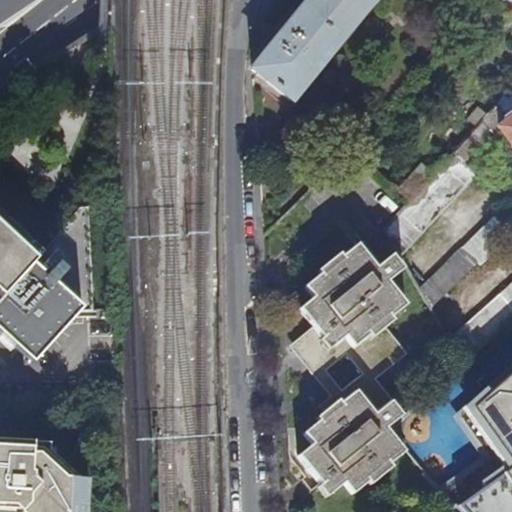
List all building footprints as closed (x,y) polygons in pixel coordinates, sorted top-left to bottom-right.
[(306,0),(250,69),(288,102),(375,0),(306,0)] [(491,122),(511,106),(511,89),(490,115),(477,128),(434,175),(410,201),(384,229),(399,256),(477,173),(469,166),(498,132),(491,122)] [(467,119),(477,128),(490,115),(479,105),(467,119)] [(511,106),(491,122),(498,132),(511,151),(511,106)] [(394,131),(379,117),(370,128),(384,142),(394,131)] [(422,164),(397,190),(410,201),(434,175),(422,164)] [(2,299),(0,300),(0,338),(5,332),(10,338),(17,343),(23,345),(31,346),(39,344),(52,337),(56,331),(60,320),(60,313),(89,312),(84,211),(78,210),(41,254),(2,299)] [(0,297),(2,299),(41,254),(0,215),(0,297)] [(368,341),(383,329),(391,322),(388,317),(403,305),(386,283),(400,271),(388,257),(374,269),(362,255),(356,248),(336,265),(338,268),(318,284),(316,281),(301,294),(308,305),(300,312),(294,317),(310,336),(316,343),(324,352),(340,338),(348,349),(365,336),(368,341)] [(461,249),(419,291),(430,309),(476,264),(461,249)] [(511,282),(448,340),(461,364),(511,318),(511,282)] [(316,343),(310,336),(289,354),(329,403),(334,409),(351,395),(373,417),(390,403),(371,380),(402,354),(383,329),(368,341),(365,336),(348,349),(340,338),(324,352),(316,343)] [(511,511),(511,370),(459,420),(487,461),(442,494),(454,508),(457,511),(511,511)] [(334,409),(329,403),(318,411),(321,416),(312,423),(315,427),(300,441),(308,451),(296,463),(317,490),(314,492),(322,502),(339,488),(350,500),(405,453),(387,431),(402,417),(390,403),(373,417),(351,395),(334,409)] [(0,511),(85,511),(87,480),(78,480),(48,452),(49,445),(0,441),(0,511)]
